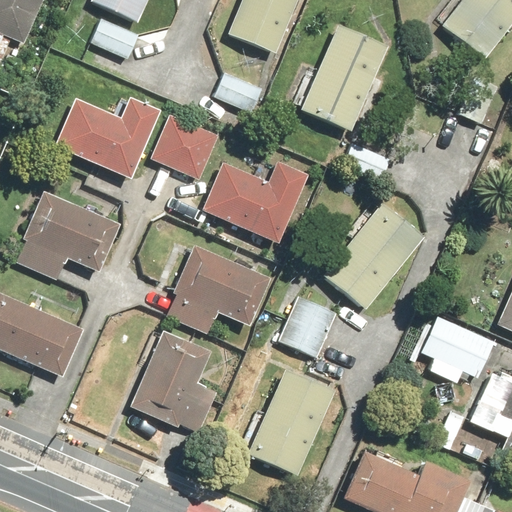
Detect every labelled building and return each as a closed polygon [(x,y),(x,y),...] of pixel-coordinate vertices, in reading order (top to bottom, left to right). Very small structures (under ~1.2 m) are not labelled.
[(0,0),(0,33),(26,44),(43,0),(0,0)] [(138,23),(148,0),(92,0),(91,2),(138,23)] [(298,0),(243,0),(229,33),(277,53),(298,0)] [(483,63),(511,25),(511,0),(462,0),(439,29),(483,63)] [(137,38),(101,20),(88,45),(125,63),(137,38)] [(390,45),(338,23),(302,109),(354,131),(390,45)] [(262,91),(222,74),(211,99),(251,116),(262,91)] [(500,87),(474,75),(457,114),(483,125),(500,87)] [(122,116),(75,97),(56,146),(133,177),(162,106),(131,94),(122,116)] [(220,134),(170,114),(152,158),(203,178),(220,134)] [(393,160),(352,141),(341,164),(382,184),(393,160)] [(224,161),(203,209),(280,243),(310,175),(279,161),(270,182),(224,161)] [(124,222),(43,190),(14,263),(60,281),(70,258),(104,272),(124,222)] [(326,272),(366,306),(424,237),(383,203),(326,272)] [(272,277),(195,244),(164,314),(209,334),(219,312),(251,326),(272,277)] [(511,288),(497,321),(511,327),(511,288)] [(84,328),(0,291),(0,350),(63,378),(84,328)] [(337,313),(298,296),(279,341),(319,357),(337,313)] [(493,343),(436,317),(420,352),(476,379),(493,343)] [(213,351),(163,330),(131,407),(181,428),(182,424),(200,431),(217,390),(200,383),(213,351)] [(338,391),(285,369),(249,454),(301,476),(338,391)] [(511,417),(511,424),(502,447),(511,450),(511,383),(500,412),(511,417)] [(365,447),(344,494),(385,511),(511,511),(466,493),(474,477),(427,456),(420,472),(365,447)]
